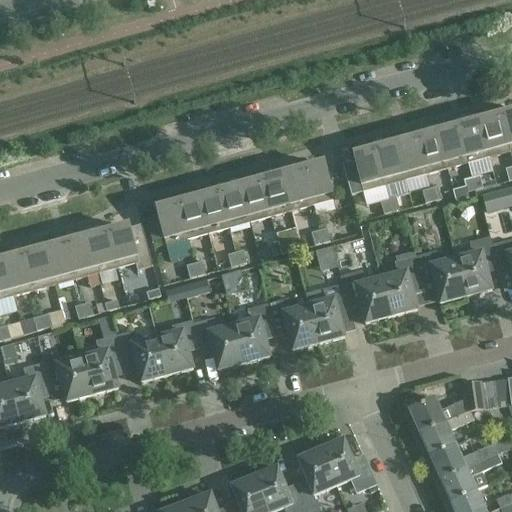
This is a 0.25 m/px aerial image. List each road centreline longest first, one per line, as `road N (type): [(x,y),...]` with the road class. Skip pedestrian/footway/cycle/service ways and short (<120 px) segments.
road 1 (residential): [(0,196),(511,59)]
road 2 (residential): [(360,394),(0,485)]
road 3 (residential): [(511,349),(360,394)]
road 4 (residential): [(410,511),(360,394)]
